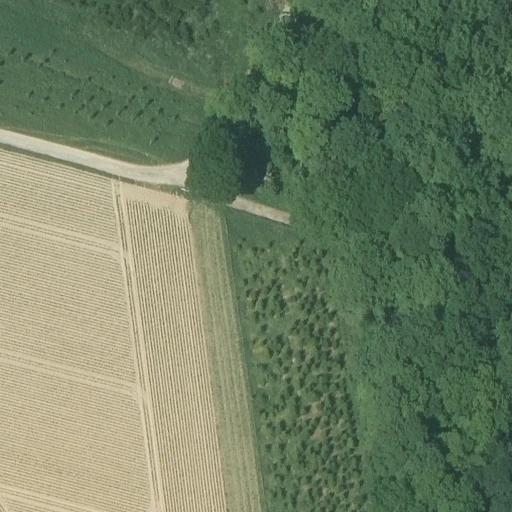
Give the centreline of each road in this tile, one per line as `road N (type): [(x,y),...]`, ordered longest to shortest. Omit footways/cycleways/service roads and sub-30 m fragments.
road 1 (track): [(511,231),(352,240),(187,188)]
road 2 (track): [(187,188),(296,0)]
road 3 (track): [(187,188),(0,138)]
